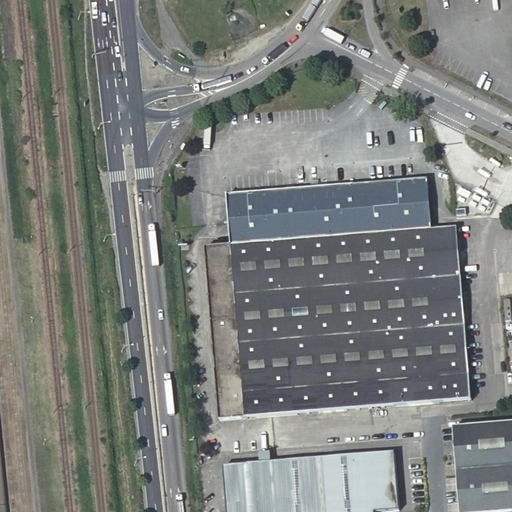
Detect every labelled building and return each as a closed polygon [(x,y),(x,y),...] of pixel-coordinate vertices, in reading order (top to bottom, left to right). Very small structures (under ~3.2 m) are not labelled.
[(230,233),(428,216),(425,179),(227,196),(229,214),(230,233)] [(429,229),(428,216),(230,233),(231,246),(429,229)] [(429,229),(231,246),(207,248),(222,421),(471,399),(456,227),(429,229)] [(511,511),(511,423),(455,428),(461,511),(511,511)] [(228,511),(392,511),(400,511),(395,453),(224,468),(228,511)]
